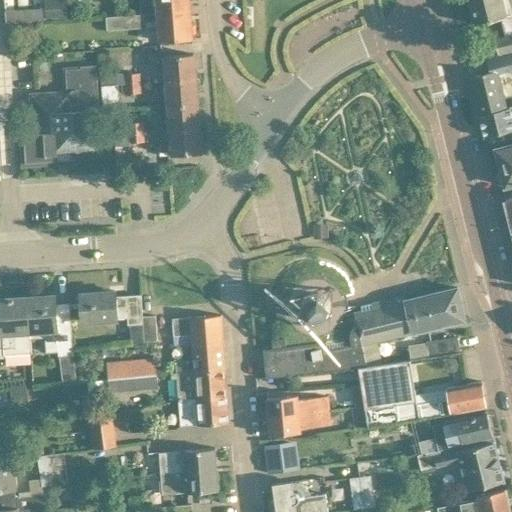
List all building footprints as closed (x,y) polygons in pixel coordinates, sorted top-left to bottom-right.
[(44,0),(45,18),(67,17),(66,0),(44,0)] [(139,0),(140,13),(141,14),(190,11),(189,0),(139,0)] [(468,0),(474,24),(493,19),(497,18),(502,17),(507,16),(502,0),(468,0)] [(28,7),(29,21),(45,21),(44,7),(28,7)] [(130,14),(113,16),(106,17),(107,29),(146,26),(146,21),(159,20),(160,41),(192,39),(190,11),(141,14),(140,13),(130,14)] [(511,35),(507,37),(495,39),(499,54),(501,54),(501,55),(502,57),(511,54),(511,35)] [(163,71),(163,81),(195,78),(194,53),(166,56),(167,70),(163,71)] [(490,72),(470,77),(479,115),(506,108),(502,90),(511,87),(511,72),(511,71),(511,70),(511,54),(502,57),(501,55),(486,59),(490,72)] [(30,93),(33,134),(23,135),(25,163),(59,161),(58,156),(71,155),(71,152),(95,150),(92,111),(99,110),(96,64),(63,66),(65,91),(50,92),(30,93)] [(139,72),(125,73),(125,84),(140,83),(139,72)] [(195,78),(163,81),(164,81),(168,81),(169,95),(165,95),(165,105),(197,103),(195,78)] [(140,83),(125,84),(126,92),(140,91),(140,83)] [(197,103),(165,105),(165,106),(169,106),(170,119),(166,120),(167,130),(199,128),(197,103)] [(511,106),(506,108),(479,115),(485,137),(503,132),(503,135),(511,133),(511,106)] [(129,122),(130,132),(144,132),(143,121),(129,122)] [(199,128),(167,130),(167,131),(171,130),(172,144),(168,144),(169,155),(201,153),(199,128)] [(144,141),(144,132),(130,132),(115,133),(116,150),(131,149),(130,142),(144,141)] [(511,144),(496,149),(506,185),(511,183),(511,144)] [(117,159),(117,169),(143,167),(142,157),(117,159)] [(461,303),(457,287),(404,300),(403,296),(392,298),(389,304),(385,305),(378,302),(360,306),(361,311),(354,313),(357,326),(355,327),(352,328),(351,329),(350,331),(349,332),(349,334),(349,337),(350,340),(346,341),(346,340),(326,344),(326,342),(312,344),(286,347),(285,339),(272,340),(274,358),(271,359),(269,361),(268,363),(267,365),(267,368),(267,376),(266,376),(266,378),(359,367),(366,366),(361,344),(412,332),(408,316),(461,303)] [(81,293),(82,313),(83,321),(117,318),(127,317),(128,324),(142,323),(143,316),(141,294),(116,296),(115,291),(81,293)] [(331,310),(347,306),(344,295),(328,298),(325,295),(322,293),(319,292),(316,292),(312,292),(309,293),(306,295),(303,297),(301,300),(300,303),(275,308),(278,321),(301,316),(304,319),(306,321),(310,323),(313,323),(317,323),(320,323),(323,321),(326,319),(328,316),(330,313),(331,310)] [(55,295),(27,297),(29,331),(30,331),(30,338),(46,337),(47,352),(59,351),(59,355),(68,355),(68,351),(73,351),(72,343),(71,323),(57,324),(55,295)] [(0,305),(2,328),(0,328),(0,357),(4,357),(4,355),(31,352),(30,338),(30,331),(29,331),(27,297),(0,298),(0,305)] [(465,319),(461,303),(408,316),(412,332),(446,324),(465,319)] [(143,316),(142,323),(144,341),(157,340),(156,315),(143,316)] [(173,318),(174,338),(175,345),(193,344),(223,342),(221,315),(173,318)] [(457,336),(438,339),(427,341),(429,356),(460,351),(457,336)] [(171,372),(171,373),(225,368),(223,342),(193,344),(194,359),(176,361),(176,371),(171,372)] [(366,366),(359,367),(368,427),(424,418),(486,406),(481,381),(416,392),(410,359),(366,366)] [(156,362),(107,366),(109,379),(157,374),(156,362)] [(91,373),(89,364),(79,366),(81,375),(91,373)] [(225,368),(171,373),(171,378),(177,378),(179,399),(227,395),(225,368)] [(157,374),(109,379),(110,391),(158,387),(157,374)] [(10,388),(13,406),(29,404),(26,385),(10,388)] [(267,397),(268,415),(329,410),(328,405),(327,395),(298,398),(297,394),(267,397)] [(227,395),(179,399),(180,426),(199,424),(199,425),(229,423),(227,395)] [(329,410),(268,415),(270,434),(301,431),(300,427),(330,425),(329,410)] [(436,435),(439,449),(470,441),(470,442),(493,437),(487,412),(443,422),(446,432),(436,435)] [(112,415),(89,418),(93,448),(115,445),(112,415)] [(493,437),(470,442),(471,447),(435,456),(437,466),(460,460),(467,489),(504,480),(493,437)] [(300,468),(296,440),(264,445),(268,473),(300,468)] [(163,451),(163,464),(164,473),(217,469),(215,447),(163,451)] [(37,454),(40,478),(42,484),(68,481),(63,451),(37,454)] [(0,499),(17,497),(17,496),(15,487),(16,487),(12,459),(0,461),(0,499)] [(217,469),(164,473),(165,493),(218,489),(217,469)] [(40,478),(29,479),(31,494),(43,492),(42,484),(40,478)] [(271,511),(328,511),(325,493),(311,495),(308,489),(304,485),(298,482),(292,482),(292,480),(273,483),(275,500),(270,501),(271,511)] [(438,507),(439,511),(484,511),(510,507),(506,489),(486,493),(476,495),(477,499),(438,507)] [(373,490),(362,492),(364,507),(375,506),(373,490)] [(362,492),(352,493),(354,509),(364,507),(362,492)] [(0,511),(18,511),(18,507),(44,504),(43,493),(17,496),(17,497),(0,499),(0,511)]
